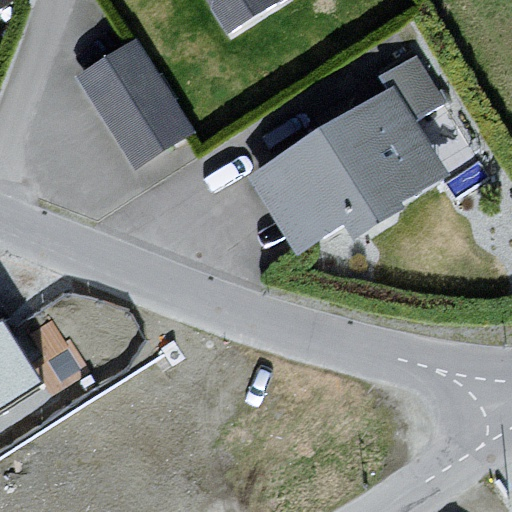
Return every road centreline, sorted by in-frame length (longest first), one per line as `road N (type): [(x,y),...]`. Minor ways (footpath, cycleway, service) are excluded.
road 1 (residential): [(0,232),(503,378),(511,387)]
road 2 (residential): [(511,426),(379,511)]
